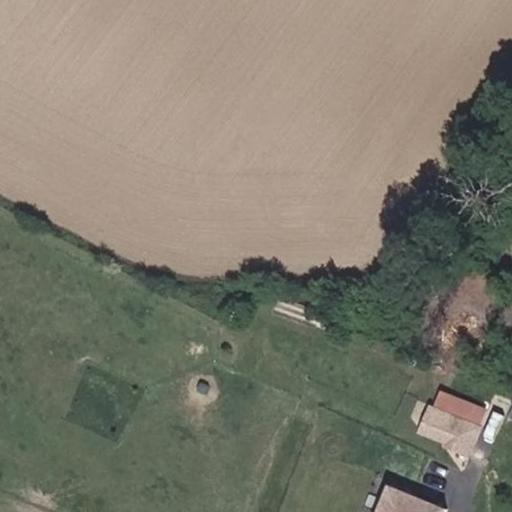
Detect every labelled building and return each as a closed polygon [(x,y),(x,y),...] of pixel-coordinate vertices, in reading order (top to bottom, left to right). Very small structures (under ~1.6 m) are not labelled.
[(435,421),(484,441),(488,431),(439,412),(435,421)] [(484,441),(435,421),(433,426),(468,439),(462,454),(476,460),(484,441)] [(456,447),(454,451),(462,454),(468,439),(433,426),(429,436),(456,447)] [(395,500),(420,511),(451,511),(400,491),(395,500)] [(420,511),(395,500),(388,511),(420,511)]
